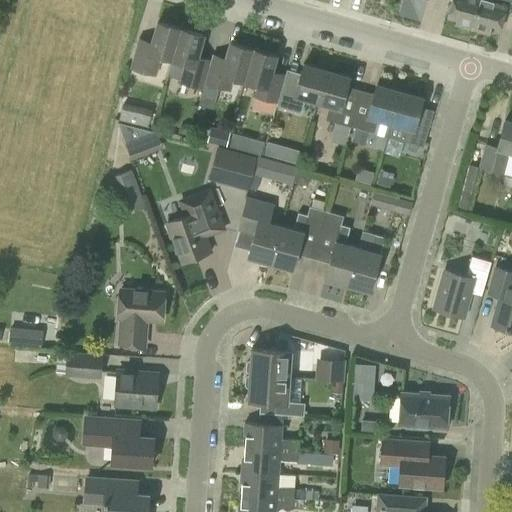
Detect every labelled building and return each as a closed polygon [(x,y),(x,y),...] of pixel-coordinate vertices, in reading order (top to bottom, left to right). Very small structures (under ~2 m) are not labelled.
[(454,25),(471,30),(479,0),(451,0),(447,16),(455,19),(454,25)] [(511,0),(479,0),(471,30),(488,35),(490,29),(499,32),(505,10),(511,12),(511,0)] [(170,60),(171,61),(180,30),(157,23),(151,41),(138,38),(129,69),(156,76),(161,58),(170,60)] [(203,36),(180,30),(171,61),(170,60),(166,74),(178,77),(177,82),(203,89),(205,83),(213,54),(212,54),(211,59),(198,55),(203,36)] [(231,90),(233,79),(244,82),(253,51),(230,44),(226,58),(213,54),(205,83),(231,90)] [(253,51),(244,82),(254,85),(251,96),(276,103),(285,74),(272,70),(276,57),(253,51)] [(301,112),(304,100),(317,103),(328,63),(318,60),(316,68),(303,65),(299,78),(285,75),(285,74),(276,103),(277,103),(276,105),(291,110),(301,112)] [(328,63),(317,103),(329,106),(325,120),(335,123),(330,141),(344,145),(350,126),(360,90),(347,86),(349,77),(337,74),(339,66),(328,63)] [(390,124),(402,84),(392,81),(390,88),(377,85),(374,94),(360,90),(350,126),(355,128),(352,140),(365,143),(368,131),(374,133),(377,121),(390,124)] [(402,84),(390,124),(412,130),(407,150),(420,154),(422,147),(423,148),(431,117),(418,114),(422,97),(411,94),(412,87),(402,84)] [(122,102),(118,118),(147,126),(151,110),(122,102)] [(479,168),(502,174),(508,152),(511,152),(511,121),(504,120),(496,147),(485,144),(479,168)] [(117,123),(125,143),(153,132),(117,123)] [(178,133),(188,136),(192,126),(185,124),(180,127),(178,133)] [(211,127),(207,141),(225,146),(228,132),(211,127)] [(259,155),(264,141),(253,138),(249,152),(259,155)] [(265,155),(272,157),(276,145),(268,143),(265,155)] [(218,145),(209,175),(248,186),(256,156),(218,145)] [(273,176),(277,162),(259,157),(255,172),(273,176)] [(130,170),(112,177),(127,215),(145,207),(130,170)] [(381,170),(378,183),(389,186),(392,173),(381,170)] [(309,175),(297,172),(295,182),(303,184),(308,181),(309,175)] [(211,250),(205,234),(201,224),(216,218),(205,191),(188,198),(193,212),(167,221),(182,261),(211,250)] [(375,191),(372,204),(394,210),(398,198),(375,191)] [(269,262),(280,225),(268,221),(272,204),(247,197),(239,222),(255,227),(247,256),(269,262)] [(298,212),(293,228),(280,225),(269,262),(292,269),(300,240),(316,244),(326,210),(309,205),(306,214),(298,212)] [(346,284),(357,246),(345,243),(349,226),(341,224),(343,215),(326,210),(316,244),(332,249),(324,278),(346,284)] [(374,233),(369,250),(357,246),(346,284),(369,291),(384,236),(374,233)] [(433,307),(462,316),(469,293),(481,296),(491,261),(471,256),(466,275),(444,268),(433,307)] [(511,270),(493,265),(486,294),(498,297),(491,323),(511,329),(511,270)] [(146,318),(161,319),(163,290),(120,287),(118,316),(121,316),(119,342),(144,344),(146,318)] [(9,326),(7,345),(40,348),(41,329),(9,326)] [(247,372),(249,372),(249,373),(289,376),(291,350),(251,347),(250,359),(248,359),(246,361),(245,370),(247,372)] [(67,372),(99,374),(100,354),(68,352),(67,372)] [(344,360),(316,358),(314,378),(331,379),(342,380),(344,360)] [(375,365),(355,364),(354,377),(374,379),(375,365)] [(114,402),(154,406),(155,402),(158,399),(159,391),(156,386),(157,372),(117,369),(114,402)] [(287,400),(289,376),(249,373),(249,374),(247,374),(245,376),(244,384),(246,387),(248,387),(247,399),(275,401),(274,413),(303,415),(304,402),(287,400)] [(342,380),(331,379),(331,391),(341,392),(342,380)] [(398,423),(446,426),(448,394),(400,390),(398,423)] [(297,440),(280,439),(281,423),(282,423),(283,414),(258,413),(258,421),(244,420),(244,422),(245,422),(244,445),(296,449),(297,440)] [(151,448),(152,436),(140,435),(141,420),(98,416),(83,415),(81,441),(113,443),(111,460),(150,463),(150,460),(154,458),(154,450),(151,448)] [(377,421),(361,420),(361,431),(376,432),(377,421)] [(441,486),(443,455),(429,454),(430,441),(381,437),(379,466),(400,467),(398,482),(441,486)] [(338,453),(339,440),(324,439),(323,452),(338,453)] [(296,449),(244,445),(242,469),(277,471),(278,460),(296,461),(296,449)] [(295,466),(295,474),(305,474),(305,466),(295,466)] [(277,471),(242,469),(240,492),(293,496),(294,488),(276,487),(277,471)] [(146,511),(148,493),(136,493),(137,480),(85,476),(84,494),(103,496),(102,511),(146,511)] [(274,511),(275,508),(302,509),(303,500),(293,500),(293,496),(240,492),(238,511),(274,511)] [(428,511),(426,511),(427,497),(376,493),(375,511),(428,511)]
